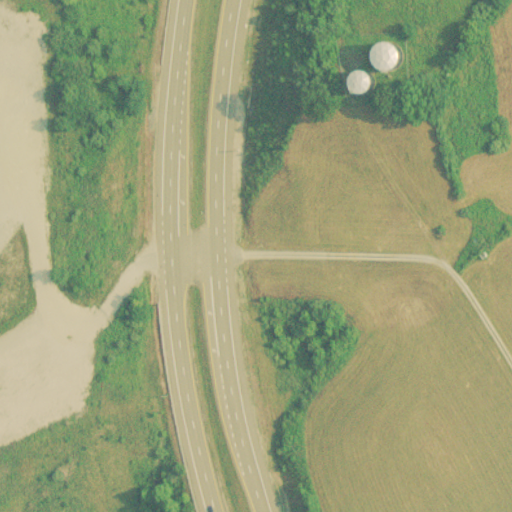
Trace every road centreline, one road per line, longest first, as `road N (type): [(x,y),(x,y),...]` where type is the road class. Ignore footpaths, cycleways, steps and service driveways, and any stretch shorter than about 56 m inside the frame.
road 1 (primary): [(264,511),(222,332),(216,258),(213,155),(227,0)]
road 2 (primary): [(181,0),(169,160),(172,260),(179,342),(217,511)]
